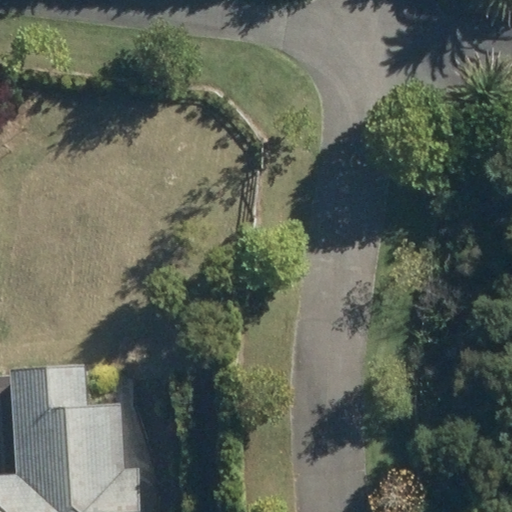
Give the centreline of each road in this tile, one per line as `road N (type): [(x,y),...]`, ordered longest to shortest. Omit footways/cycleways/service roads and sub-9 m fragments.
road 1 (residential): [(317,511),(312,372),(378,17)]
road 2 (residential): [(207,0),(378,17)]
